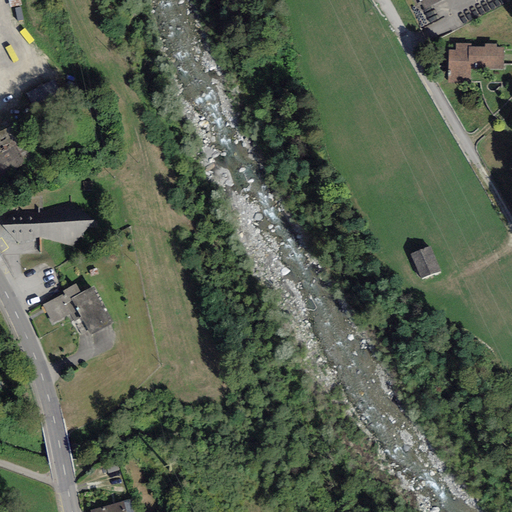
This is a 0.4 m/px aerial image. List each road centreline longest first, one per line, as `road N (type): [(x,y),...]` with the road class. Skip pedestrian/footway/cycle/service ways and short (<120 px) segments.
road 1 (unclassified): [(383,0),(504,209)]
road 2 (secondary): [(0,283),(41,375),(74,511)]
